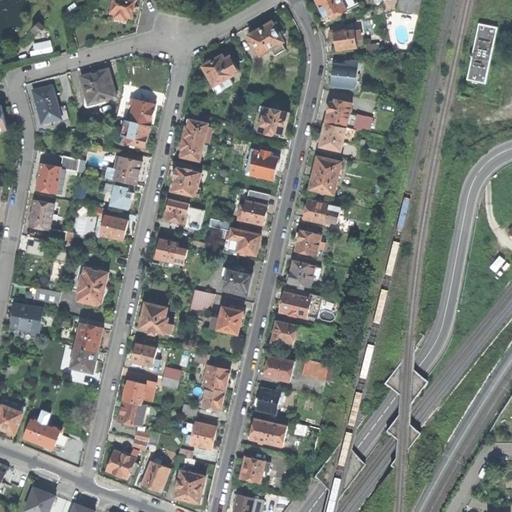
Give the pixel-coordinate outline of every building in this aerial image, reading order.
[(135,7),(136,0),(114,0),(112,12),(117,13),(117,17),(129,19),(129,15),(134,16),(135,7)] [(314,0),(320,10),(325,18),(330,15),(332,19),(358,4),(355,0),(314,0)] [(419,0),(398,0),(397,8),(417,13),(419,0)] [(259,28),(248,35),(250,40),(248,41),(252,48),(254,47),(259,55),(271,49),(275,55),(285,50),(282,43),(282,39),(275,26),(278,25),(273,16),(264,20),(266,24),(259,28)] [(468,79),(488,84),(500,26),(480,22),(468,79)] [(352,27),(328,32),(329,40),(333,39),(334,44),(335,50),(355,47),(354,39),(358,38),(357,31),(353,31),(352,27)] [(36,56),(56,51),(53,39),(33,44),(36,56)] [(378,42),(366,43),(367,50),(379,49),(378,42)] [(203,67),(213,86),(217,84),(221,91),(233,84),(230,77),(239,72),(227,52),(217,58),(212,61),(211,60),(207,59),(204,61),(203,65),(204,66),(203,67)] [(333,75),(332,86),(356,88),(357,60),(350,60),(350,61),(346,61),(345,65),(334,64),(333,75)] [(96,74),(81,78),(86,96),(90,95),(92,104),(116,98),(109,70),(96,74)] [(379,90),(363,86),(360,97),(377,100),(379,90)] [(52,87),(33,91),(37,106),(43,124),(59,120),(60,122),(68,120),(64,107),(58,109),(52,87)] [(134,100),(133,106),(136,106),(133,122),(150,127),(152,117),(155,105),(134,100)] [(328,112),(326,122),(354,128),(370,132),(373,117),(357,114),(357,115),(349,114),(352,104),(335,100),(334,103),(331,103),(330,104),(327,105),(326,108),(326,110),(328,112)] [(290,112),(265,106),(263,114),(259,131),(259,132),(274,135),(281,136),(281,133),(285,134),(287,125),(290,112)] [(252,130),(259,131),(263,114),(257,113),(252,130)] [(186,129),(184,139),(204,143),(208,124),(189,120),(186,129)] [(148,138),(150,127),(133,122),(130,122),(129,124),(122,122),(118,136),(126,138),(125,143),(145,148),(148,138)] [(350,142),(354,128),(326,122),(324,130),(321,131),(320,134),(319,139),(321,140),(320,144),(341,149),(343,140),(350,142)] [(182,147),(181,156),(200,161),(204,143),(184,139),(182,147)] [(271,150),(261,148),(261,150),(253,149),(251,159),(250,164),(248,172),(275,178),(277,169),(279,162),(280,161),(281,158),(280,155),(277,154),(275,155),(270,154),(271,150)] [(316,166),(313,177),(336,182),(342,161),(318,156),(316,166)] [(131,160),(121,157),(118,170),(117,170),(116,172),(112,171),(110,179),(133,185),(137,186),(140,174),(142,162),(135,161),(136,158),(132,157),(131,160)] [(38,191),(60,195),(64,167),(42,164),(40,177),(38,191)] [(199,197),(200,193),(198,192),(202,173),(194,170),(195,169),(188,167),(187,169),(178,166),(177,169),(174,170),(173,176),(175,178),(174,183),(172,190),(199,197)] [(312,183),(311,187),(334,192),(336,182),(313,177),(312,183)] [(110,179),(109,184),(128,189),(132,190),(133,185),(110,179)] [(128,192),(128,189),(109,184),(107,194),(114,196),(112,205),(129,209),(132,199),(133,199),(134,197),(134,193),(128,192)] [(340,206),(308,198),(306,208),(304,217),(326,222),(327,219),(337,221),(340,206)] [(242,204),(239,214),(244,215),(243,218),(265,223),(267,214),(269,204),(247,199),(246,204),(242,204)] [(195,205),(170,200),(168,210),(166,219),(172,221),(171,224),(179,226),(179,223),(185,224),(187,214),(192,215),(195,205)] [(55,204),(35,201),(33,215),(31,227),(51,231),(51,228),(55,204)] [(128,219),(105,215),(101,234),(124,240),(126,232),(128,219)] [(229,223),(211,219),(209,225),(227,230),(229,223)] [(68,232),(51,228),(51,231),(49,241),(65,245),(68,232)] [(262,234),(232,228),(230,235),(240,238),(237,250),(240,251),(239,253),(245,254),(246,252),(257,255),(259,246),(262,234)] [(297,246),(295,256),(306,259),(307,253),(317,255),(318,249),(324,250),(325,242),(320,241),(321,235),(316,234),(316,230),(310,229),(310,232),(300,230),(300,232),(297,233),(297,236),(296,238),(298,240),(297,246)] [(207,234),(191,230),(189,239),(205,243),(207,234)] [(184,244),(161,239),(158,250),(157,258),(164,259),(163,263),(179,266),(180,263),(185,264),(188,250),(183,249),(184,244)] [(30,243),(29,252),(45,255),(47,246),(30,243)] [(315,265),(294,260),(292,272),(288,273),(288,275),(287,278),(290,280),(289,282),(298,284),(298,287),(304,288),(304,285),(310,286),(315,265)] [(109,272),(86,267),(85,274),(83,274),(79,291),(81,292),(79,301),(98,305),(103,303),(106,289),(109,272)] [(250,285),(252,274),(244,272),(245,270),(237,268),(236,270),(228,268),(224,289),(247,295),(250,285)] [(35,287),(33,302),(57,306),(61,291),(35,287)] [(310,297),(285,291),(282,302),(280,311),(290,314),(291,315),(295,317),(297,316),(308,318),(308,315),(318,317),(323,296),(311,293),(310,297)] [(219,295),(207,292),(205,300),(218,303),(219,295)] [(43,309),(16,304),(14,316),(12,326),(26,329),(26,333),(38,335),(43,309)] [(142,319),(140,328),(150,330),(149,335),(156,336),(157,332),(165,334),(165,332),(172,333),(174,325),(167,323),(168,318),(165,317),(167,309),(145,304),(142,319)] [(230,307),(223,306),(221,317),(214,316),(212,328),(238,334),(241,324),(244,311),(235,309),(235,305),(231,304),(230,307)] [(273,342),(293,346),(295,338),(305,340),(308,328),(278,321),(275,322),(274,326),(273,330),(275,331),(273,342)] [(82,324),(76,347),(98,352),(101,340),(103,328),(82,324)] [(157,347),(137,343),(134,352),(132,362),(153,366),(155,358),(157,347)] [(96,362),(98,352),(76,347),(71,368),(93,373),(96,362)] [(195,351),(193,361),(207,365),(209,354),(195,351)] [(294,360),(269,355),(267,365),(265,375),(274,377),(274,378),(280,379),(281,378),(290,381),(294,360)] [(328,364),(306,359),(303,375),(325,379),(328,364)] [(228,380),(230,369),(223,367),(224,363),(209,360),(203,386),(207,387),(225,391),(228,380)] [(181,370),(166,367),(164,376),(179,380),(181,370)] [(177,389),(179,380),(164,376),(161,386),(177,389)] [(147,384),(128,380),(126,389),(123,400),(143,404),(144,400),(153,402),(156,388),(147,386),(147,384)] [(225,391),(207,387),(203,406),(221,410),(222,404),(225,391)] [(284,392),(262,387),(261,392),(260,396),(257,398),(256,400),(256,403),(257,406),(257,409),(276,413),(279,401),(282,401),(284,392)] [(15,434),(23,414),(19,412),(22,404),(6,398),(4,403),(1,402),(0,403),(0,428),(5,430),(15,434)] [(143,404),(123,400),(121,411),(119,421),(125,422),(124,426),(135,429),(136,425),(142,426),(147,405),(143,404)] [(197,407),(184,404),(182,413),(195,416),(197,407)] [(33,418),(25,437),(36,442),(43,445),(45,450),(50,451),(52,450),(53,448),(54,449),(61,429),(47,423),(52,413),(43,410),(39,420),(33,418)] [(288,425),(255,418),(253,428),(251,437),(260,440),(260,441),(265,442),(266,441),(283,445),(288,425)] [(217,426),(197,422),(193,435),(189,434),(187,443),(212,448),(214,439),(217,426)] [(148,444),(156,445),(159,432),(151,430),(150,434),(148,442),(148,444)] [(150,434),(137,431),(135,439),(148,442),(150,434)] [(148,444),(148,442),(135,439),(133,447),(146,451),(148,444)] [(113,455),(107,470),(117,474),(128,479),(131,472),(135,462),(139,451),(134,449),(131,456),(121,452),(123,448),(113,444),(109,453),(113,455)] [(181,448),(179,455),(192,458),(193,451),(181,448)] [(194,466),(196,459),(192,458),(179,455),(175,469),(182,470),(183,471),(183,468),(185,468),(186,465),(194,466)] [(244,468),(241,478),(260,483),(265,462),(246,457),(246,459),(242,460),(242,462),(241,465),(244,468)] [(151,461),(143,484),(152,488),(162,492),(171,468),(161,464),(163,461),(157,458),(155,462),(151,461)] [(183,471),(182,470),(180,480),(178,480),(177,487),(178,488),(176,497),(187,500),(199,503),(206,476),(183,471)] [(51,511),(57,497),(58,495),(46,490),(36,486),(26,511),(51,511)] [(251,511),(255,499),(237,495),(235,505),(233,511),(251,511)] [(73,511),(77,504),(57,497),(51,511),(73,511)]
